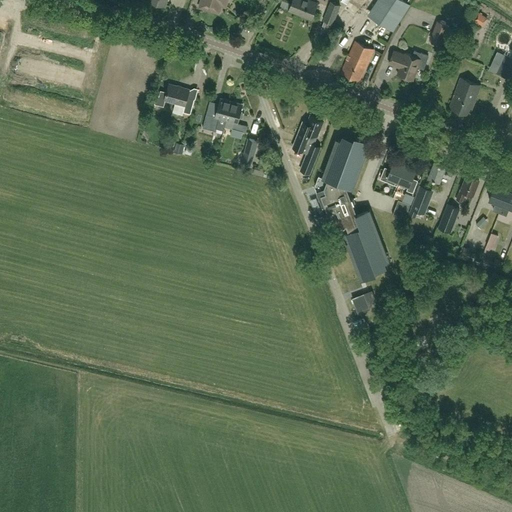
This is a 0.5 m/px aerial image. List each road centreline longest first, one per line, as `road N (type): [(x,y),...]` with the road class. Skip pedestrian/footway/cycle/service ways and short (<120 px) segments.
road 1 (unclassified): [(256,59),(255,82),(390,434)]
road 2 (tertiary): [(511,156),(256,59)]
road 3 (tertiary): [(256,59),(66,0)]
